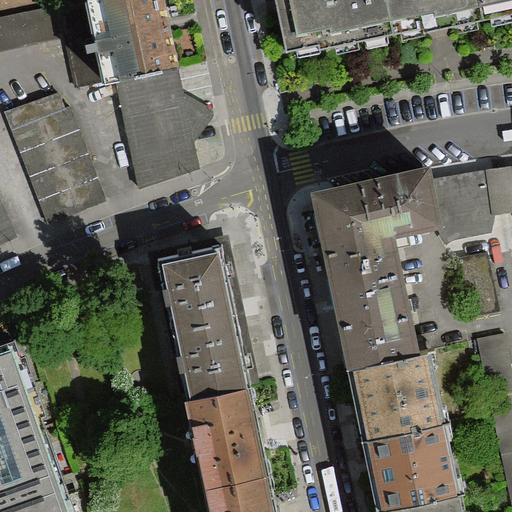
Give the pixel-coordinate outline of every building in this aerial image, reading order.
[(84,0),(60,5),(53,6),(59,32),(66,30),(78,88),(106,82),(89,0),(84,0)] [(117,80),(178,66),(164,0),(89,0),(106,82),(117,80)] [(276,0),(277,5),(287,51),(319,44),(320,49),(396,34),(388,0),(276,0)] [(388,0),(396,34),(423,27),(424,33),(455,26),(485,20),(480,0),(388,0)] [(511,0),(480,0),(485,20),(511,14),(511,0)] [(53,6),(0,16),(0,47),(59,35),(59,32),(53,6)] [(178,66),(117,80),(141,188),(201,167),(195,144),(185,95),(178,66)] [(59,93),(7,111),(49,222),(108,200),(72,106),(66,108),(59,93)] [(212,108),(185,95),(195,144),(214,116),(212,108)] [(333,273),(394,261),(389,233),(440,222),(432,185),(429,169),(316,194),(333,273)] [(500,174),(490,174),(495,206),(504,204),(511,203),(511,187),(510,172),(500,174)] [(490,174),(432,185),(440,222),(478,214),(482,233),(493,231),(496,216),(495,206),(490,174)] [(0,196),(0,243),(18,236),(0,196)] [(174,328),(237,315),(223,245),(159,259),(174,328)] [(501,312),(489,251),(460,257),(473,317),(501,312)] [(418,353),(398,260),(394,261),(333,273),(353,366),(418,353)] [(189,398),(251,385),(237,315),(174,328),(189,398)] [(511,364),(505,333),(478,339),(511,501),(511,364)] [(26,511),(25,509),(64,496),(61,487),(58,478),(35,413),(42,410),(23,358),(17,360),(10,343),(0,346),(0,511),(26,511)] [(368,438),(444,421),(429,350),(418,353),(353,366),(368,438)] [(207,485),(270,472),(265,448),(257,409),(251,385),(189,398),(207,485)] [(459,492),(444,421),(368,438),(383,508),(459,492)] [(212,511),(278,511),(275,493),(270,472),(207,485),(212,511)] [(462,511),(459,492),(383,508),(384,511),(462,511)] [(26,511),(69,511),(64,496),(25,509),(26,511)]
